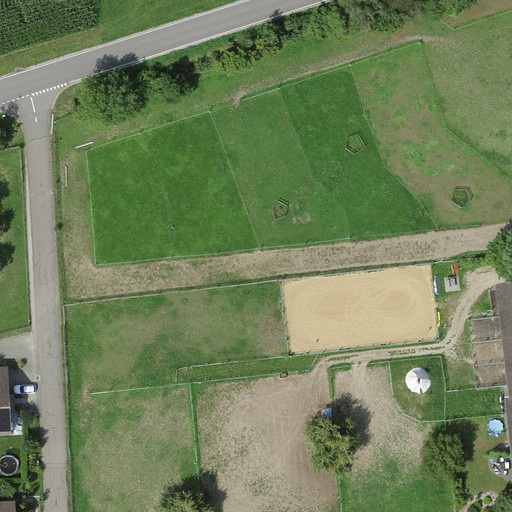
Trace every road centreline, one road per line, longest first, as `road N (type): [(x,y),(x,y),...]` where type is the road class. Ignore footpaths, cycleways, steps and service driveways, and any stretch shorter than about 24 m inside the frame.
road 1 (residential): [(59,511),(39,78)]
road 2 (tertiary): [(296,0),(39,78)]
